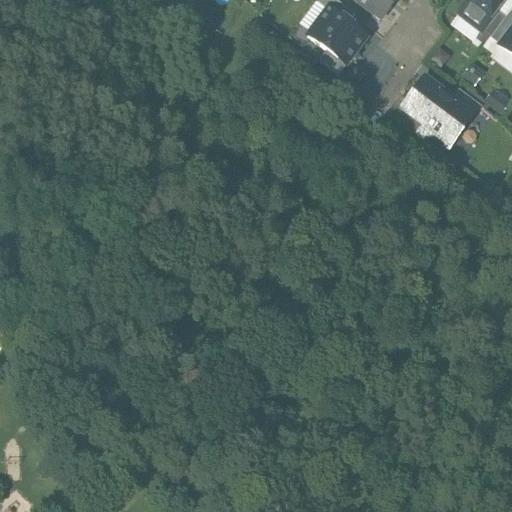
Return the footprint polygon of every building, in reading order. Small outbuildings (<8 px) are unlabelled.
[(393,0),(357,0),(380,17),(393,0)] [(467,0),(458,12),(480,29),(497,8),(502,0),(467,0)] [(366,37),(327,8),(308,34),(327,49),(346,63),(350,57),(355,58),(358,53),(356,49),(366,37)] [(506,15),(497,8),(480,29),(475,36),(484,44),(489,38),(506,15)] [(506,15),(489,38),(498,45),(511,27),(511,10),(511,9),(506,15)] [(511,27),(498,45),(511,55),(511,27)] [(338,73),(346,63),(327,49),(319,58),(338,73)] [(453,100),(424,78),(403,107),(425,124),(450,143),(472,115),(453,100)] [(479,105),(460,91),(453,100),(472,115),(479,105)] [(450,143),(425,124),(417,133),(443,153),(450,143)]
